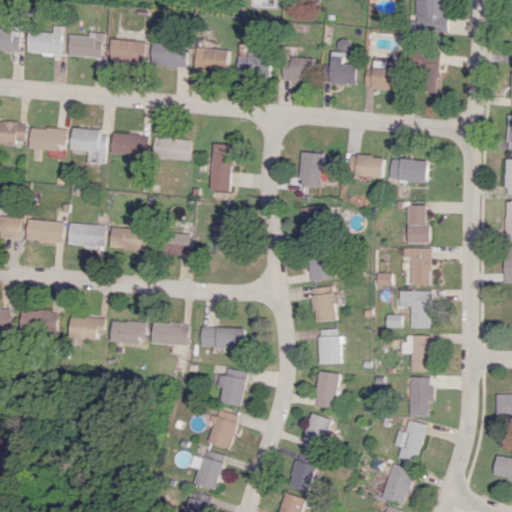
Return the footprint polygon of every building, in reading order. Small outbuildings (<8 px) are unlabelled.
[(417,0),(416,27),(446,28),(447,0),(417,0)] [(55,32),(28,31),(28,52),(61,53),(62,26),(55,25),(55,32)] [(0,49),(19,50),(20,28),(0,27),(0,49)] [(69,55),(106,58),(109,33),(92,32),(92,36),(71,34),(69,55)] [(147,61),(147,40),(113,39),(113,60),(147,61)] [(153,65),(188,66),(189,44),(154,43),(153,65)] [(229,49),(197,48),(196,71),(228,72),(229,49)] [(439,92),(440,63),(434,62),(434,50),(409,49),(408,65),(423,66),(422,91),(439,92)] [(330,82),(357,84),(357,64),(344,63),(345,52),(331,51),(330,82)] [(238,76),(270,75),(269,53),(249,53),(249,57),(238,57),(238,76)] [(283,80),(312,81),(313,57),(284,56),(283,80)] [(398,90),(400,68),(387,67),(388,61),(374,60),(373,69),(366,68),(364,87),(398,90)] [(0,120),(0,143),(14,144),(15,141),(24,142),(25,122),(0,120)] [(66,130),(31,125),(28,147),(63,151),(66,130)] [(72,128),(71,149),(87,150),(86,163),(104,163),(106,130),(72,128)] [(112,132),(112,154),(148,155),(148,133),(112,132)] [(153,156),(190,158),(191,138),(154,137),(153,156)] [(233,144),(213,143),(211,189),(230,190),(233,144)] [(325,153),(301,152),(300,186),(318,186),(318,179),(324,179),(325,153)] [(383,156),(356,155),(355,176),(383,177),(383,156)] [(391,158),(390,180),(427,181),(428,159),(391,158)] [(408,243),(430,242),(430,223),(425,223),(425,204),(408,205),(408,243)] [(325,233),(322,205),(299,207),(302,235),(325,233)] [(18,216),(0,215),(0,234),(17,235),(18,216)] [(214,217),(215,251),(234,251),(232,217),(214,217)] [(61,220),(25,219),(24,241),(61,242),(61,220)] [(67,244),(103,246),(104,225),(67,223),(67,244)] [(147,228),(110,227),(109,248),(146,249),(147,228)] [(188,254),(188,234),(152,233),(152,252),(188,254)] [(431,247),(404,247),(404,256),(411,256),(411,284),(431,284),(431,247)] [(309,280),(331,279),(330,252),(308,253),(309,280)] [(391,272),(378,273),(378,285),(391,284),(391,272)] [(316,321),(337,319),(335,304),(340,303),(339,293),(333,293),(332,285),(312,288),(316,321)] [(431,290),(399,290),(399,305),(411,305),(410,327),(431,327),(431,290)] [(0,329),(9,329),(7,308),(0,308),(0,329)] [(55,310),(17,310),(17,330),(55,329),(55,310)] [(95,333),(102,333),(103,318),(68,316),(67,338),(94,339),(95,333)] [(109,340),(137,344),(138,337),(144,338),(146,323),(111,319),(109,340)] [(151,343),(188,344),(189,323),(152,322),(151,343)] [(245,327),(201,326),(201,347),(244,348),(245,327)] [(343,363),(342,336),(336,336),(336,329),(319,329),(320,363),(343,363)] [(431,335),(404,335),(404,352),(411,352),(411,371),(431,371),(431,335)] [(220,402),(241,406),(248,372),(223,367),(219,385),(223,385),(220,402)] [(338,372),(318,371),(316,406),(336,407),(338,372)] [(429,416),(429,401),(434,401),(434,385),(430,385),(430,377),(410,376),(410,415),(429,416)] [(209,414),(207,422),(214,424),(210,443),(231,447),(239,414),(219,410),(217,416),(209,414)] [(301,446),(323,452),(332,418),(311,412),(301,446)] [(426,423),(408,419),(405,432),(398,430),(394,444),(401,446),(398,457),(418,461),(426,423)] [(224,454),(203,450),(197,485),(218,488),(224,454)] [(288,485),(308,491),(318,459),(298,452),(288,485)] [(406,504),(414,469),(390,464),(382,499),(406,504)] [(206,511),(211,496),(192,490),(185,511),(206,511)] [(301,511),(306,498),(285,492),(279,511),(301,511)]
